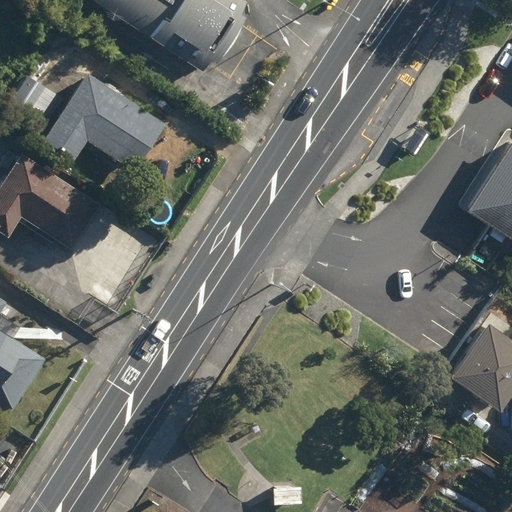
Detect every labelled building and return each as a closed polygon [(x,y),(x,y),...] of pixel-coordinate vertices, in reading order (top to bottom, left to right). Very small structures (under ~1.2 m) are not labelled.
[(90,0),(187,64),(195,54),(201,56),(229,10),(225,6),(228,0),(90,0)] [(88,140),(135,171),(166,124),(88,72),(43,140),(74,160),(88,140)] [(8,107),(42,130),(63,98),(29,75),(8,107)] [(397,145),(409,152),(425,126),(413,119),(397,145)] [(511,142),(469,209),(511,236),(511,142)] [(23,217),(72,249),(101,204),(22,153),(0,187),(0,231),(10,237),(23,217)] [(0,401),(13,410),(46,358),(10,335),(16,324),(0,313),(7,302),(0,297),(0,401)] [(511,340),(480,320),(446,372),(494,405),(511,378),(511,340)] [(293,485),(267,484),(266,504),(293,505),(293,485)]
